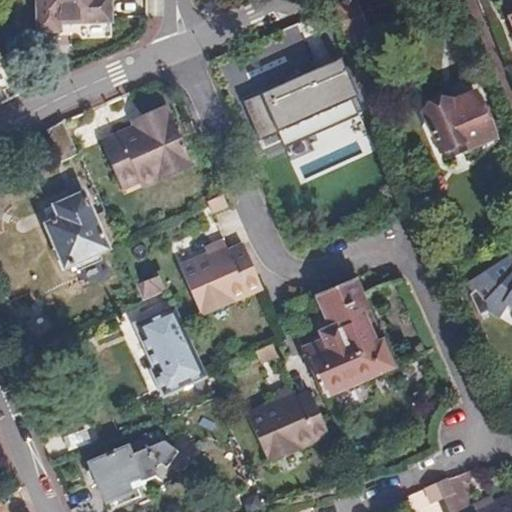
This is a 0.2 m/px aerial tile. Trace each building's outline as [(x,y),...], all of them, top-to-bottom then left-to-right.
[(33,0),(32,38),(53,39),(53,29),(103,31),(104,4),(93,4),(93,0),(33,0)] [(343,5),(323,12),(346,63),(367,54),(345,5),(343,5)] [(511,10),(495,17),(511,58),(511,10)] [(330,80),(325,69),(259,98),(265,112),(258,115),(268,138),(289,128),(295,141),(346,118),(340,103),(346,101),(335,78),(330,80)] [(95,137),(98,142),(165,113),(162,108),(95,137)] [(165,113),(98,142),(115,184),(137,175),(139,182),(186,161),(165,113)] [(443,178),(447,176),(471,166),(475,175),(501,164),(479,113),(453,123),(450,115),(426,125),(430,134),(425,136),(443,178)] [(58,121),(41,131),(56,164),(74,156),(60,123),(58,121)] [(137,175),(115,184),(120,195),(188,166),(186,161),(139,182),(137,175)] [(471,166),(447,176),(452,185),(475,175),(471,166)] [(50,223),(41,227),(58,266),(100,246),(78,194),(44,209),(50,223)] [(35,213),(41,227),(50,223),(44,209),(35,213)] [(203,258),(223,249),(221,243),(201,252),(203,258)] [(238,247),(237,248),(257,293),(258,293),(238,247)] [(257,293),(237,248),(225,253),(223,249),(203,258),(175,270),(194,314),(239,295),(242,300),(257,293)] [(511,278),(511,279),(507,274),(508,272),(500,261),(460,285),(465,294),(462,298),(477,313),(483,307),(496,315),(501,308),(511,313),(508,318),(511,319),(511,278)] [(131,283),(139,301),(163,292),(155,273),(130,282),(131,283)] [(390,373),(351,281),(314,298),(329,334),(321,337),(325,346),(301,356),(317,393),(321,403),(390,373)] [(196,318),(242,300),(239,295),(194,314),(196,318)] [(199,376),(171,310),(126,330),(147,376),(143,378),(152,399),(200,378),(199,376)] [(267,346),(251,353),(257,365),(272,359),(267,346)] [(264,398),(267,404),(286,396),(283,389),(264,398)] [(239,416),(259,460),(304,440),(307,445),(322,439),(303,394),(288,400),(286,396),(267,404),(239,416)] [(304,440),(259,460),(261,465),(307,445),(304,440)] [(136,444),(83,467),(101,507),(124,497),(120,486),(148,474),(136,444)] [(450,502),(442,484),(431,489),(439,506),(450,502)] [(439,506),(431,489),(421,493),(428,511),(439,506)] [(511,511),(511,498),(489,509),(480,511),(511,511)] [(467,511),(480,511),(489,509),(486,503),(467,511)]
